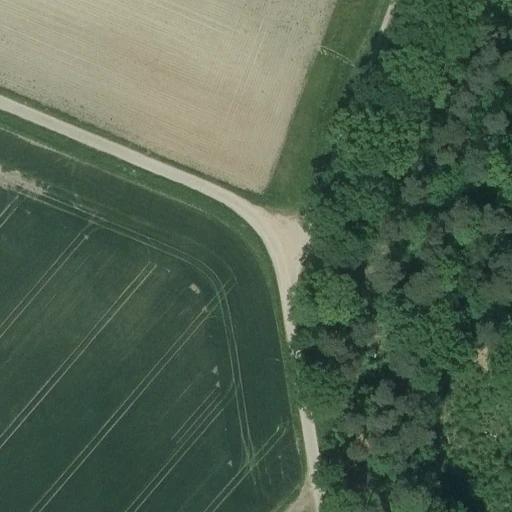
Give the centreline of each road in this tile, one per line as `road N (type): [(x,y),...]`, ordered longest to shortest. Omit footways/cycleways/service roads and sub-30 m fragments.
road 1 (track): [(0,100),(231,195),(259,216),(288,260)]
road 2 (track): [(397,0),(288,260)]
road 3 (track): [(288,260),(323,511)]
